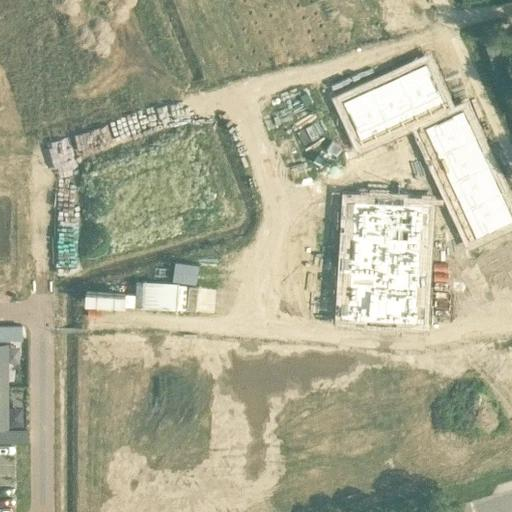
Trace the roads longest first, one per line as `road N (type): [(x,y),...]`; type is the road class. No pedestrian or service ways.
road 1 (residential): [(511,167),(445,24),(229,95)]
road 2 (residential): [(247,329),(362,335),(511,317)]
road 3 (residential): [(229,95),(276,209),(247,329)]
road 4 (residential): [(43,317),(247,329)]
road 5 (residential): [(44,511),(43,317)]
road 6 (residential): [(229,95),(46,152)]
road 7 (residential): [(43,317),(46,152)]
